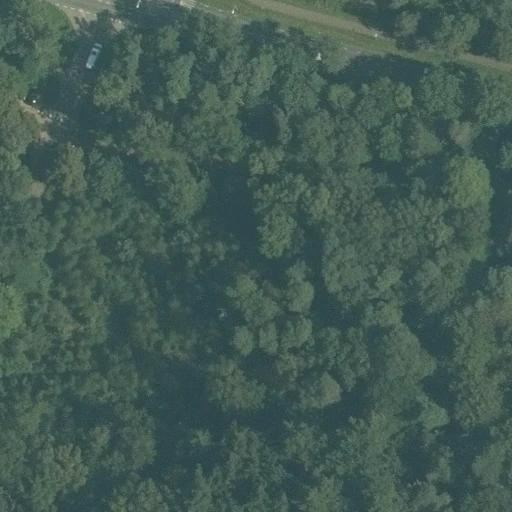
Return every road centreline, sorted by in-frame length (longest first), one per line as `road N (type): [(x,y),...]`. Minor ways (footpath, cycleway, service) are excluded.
road 1 (secondary): [(511,103),(271,39)]
road 2 (secondary): [(103,8),(271,39)]
road 3 (tertiary): [(0,270),(57,133)]
road 4 (tertiary): [(57,133),(103,8)]
